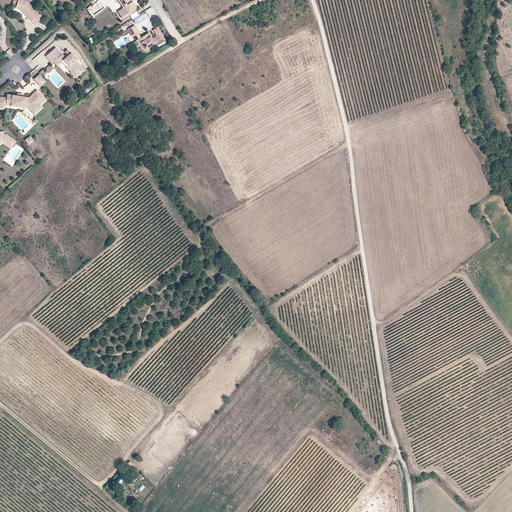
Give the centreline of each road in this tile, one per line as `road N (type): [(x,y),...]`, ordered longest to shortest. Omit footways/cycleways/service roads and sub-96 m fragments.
road 1 (track): [(411,511),(387,422),(349,143),(312,0)]
road 2 (track): [(511,339),(455,273),(372,323)]
road 3 (track): [(104,86),(261,0)]
